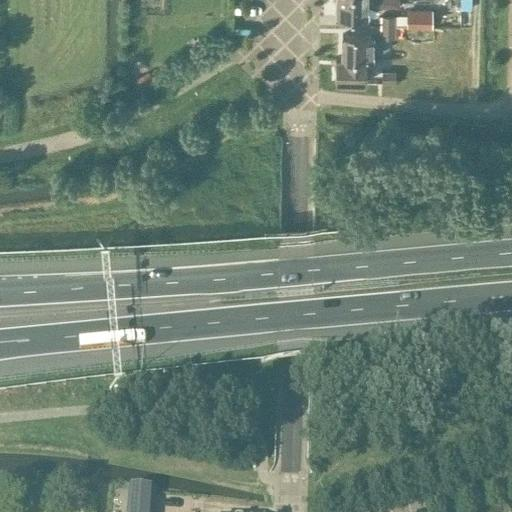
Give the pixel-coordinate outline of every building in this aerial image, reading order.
[(336,0),(336,17),(367,18),(367,6),(376,6),(375,0),(336,0)] [(432,9),(406,9),(406,15),(406,27),(432,28),(432,9)] [(381,15),(380,26),(394,26),(395,15),(381,15)] [(395,15),(394,26),(406,27),(406,15),(395,15)] [(380,26),(380,37),(394,38),(394,26),(380,26)] [(406,27),(394,26),(394,38),(394,40),(432,41),(433,28),(432,28),(406,27)] [(342,33),(341,57),(366,58),(373,58),(373,34),(342,33)] [(366,82),(366,58),(341,57),(335,56),(334,81),(366,82)] [(467,63),(454,62),(453,94),(465,95),(467,63)] [(404,71),(381,70),(381,83),(404,83),(404,71)] [(120,489),(118,511),(143,511),(144,490),(120,489)]
